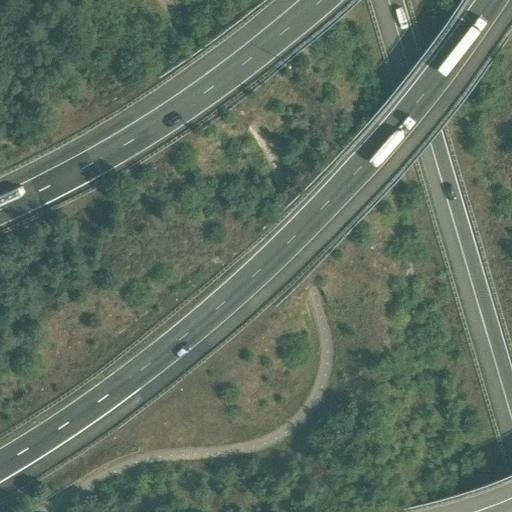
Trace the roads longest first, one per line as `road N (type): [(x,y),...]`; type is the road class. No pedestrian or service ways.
road 1 (motorway): [(0,465),(187,334),(285,244),(397,126),(493,0)]
road 2 (motorway): [(390,0),(511,414)]
road 3 (motorway): [(318,0),(194,99),(0,209)]
